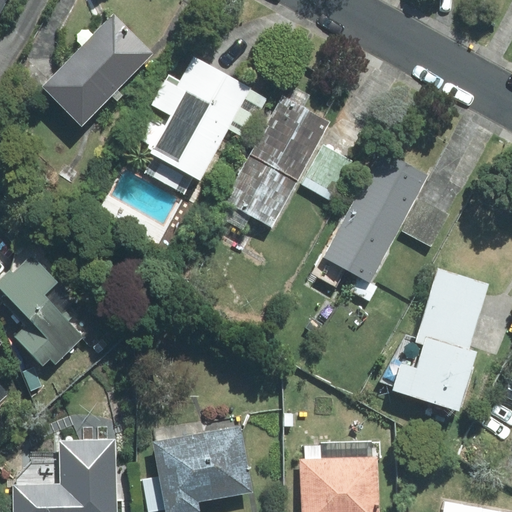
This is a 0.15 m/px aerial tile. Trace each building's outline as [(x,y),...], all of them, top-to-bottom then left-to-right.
[(117,90),(154,54),(114,14),(42,86),(82,126),(112,96),(117,101),(123,95),(117,90)] [(147,115),(135,136),(150,144),(148,148),(152,150),(151,153),(155,156),(146,173),(183,194),(193,177),(200,181),(229,129),(251,90),(252,88),(194,56),(180,81),(169,74),(152,104),(171,115),(165,126),(147,115)] [(245,138),(267,99),(251,90),(229,129),(245,138)] [(300,176),(330,122),(282,97),(253,151),(300,176)] [(352,161),(323,145),(302,184),(330,200),(352,161)] [(398,229),(427,175),(381,150),(352,204),(398,229)] [(226,201),(272,227),(300,176),(253,151),(226,201)] [(179,221),(132,197),(117,226),(163,250),(179,221)] [(419,199),(402,231),(431,247),(449,214),(419,199)] [(359,277),(370,282),(398,229),(352,204),(314,274),(335,286),(344,269),(359,277)] [(56,363),(83,337),(43,296),(57,283),(31,255),(13,273),(10,270),(0,279),(0,286),(7,294),(0,300),(25,325),(15,335),(43,364),(50,357),(56,363)] [(407,336),(380,381),(393,386),(393,390),(459,410),(477,352),(469,350),(489,284),(439,269),(416,338),(407,336)] [(359,277),(351,290),(369,301),(377,287),(370,282),(359,277)] [(252,492),(240,427),(153,442),(166,511),(192,511),(199,511),(197,501),(252,492)] [(31,464),(17,478),(17,485),(13,485),(13,511),(117,511),(116,439),(59,440),(59,464),(31,464)] [(377,511),(376,456),(380,456),(380,441),(321,443),(321,446),(305,446),(306,459),(300,460),(301,511),(377,511)] [(511,511),(446,500),(443,511),(511,511)]
